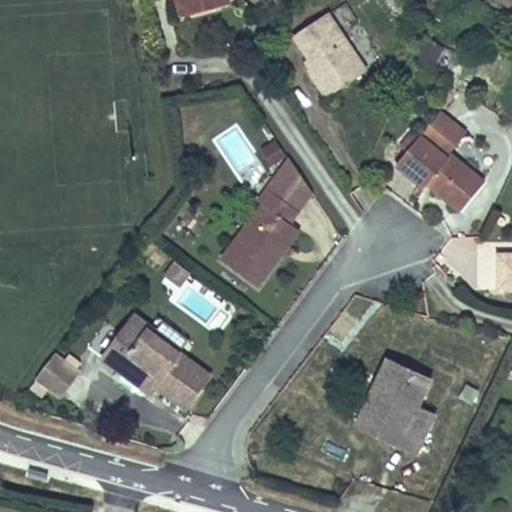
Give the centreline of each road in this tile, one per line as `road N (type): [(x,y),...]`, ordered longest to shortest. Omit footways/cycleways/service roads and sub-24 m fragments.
road 1 (residential): [(187,483),(336,274),(388,240)]
road 2 (residential): [(187,483),(127,472),(0,426)]
